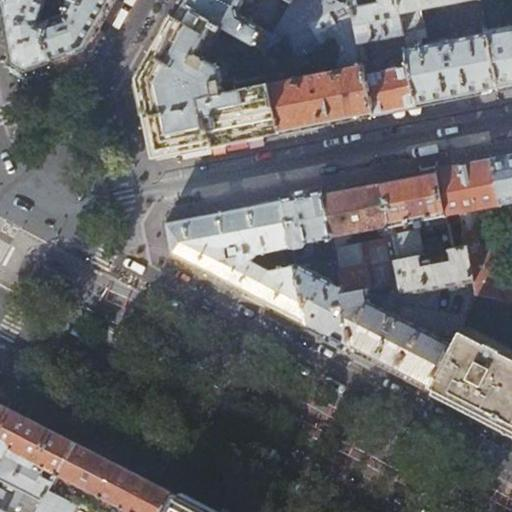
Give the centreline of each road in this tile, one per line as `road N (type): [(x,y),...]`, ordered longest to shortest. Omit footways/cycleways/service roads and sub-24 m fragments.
road 1 (tertiary): [(511,466),(20,210)]
road 2 (residential): [(511,121),(20,210)]
road 3 (tertiary): [(0,316),(378,511)]
